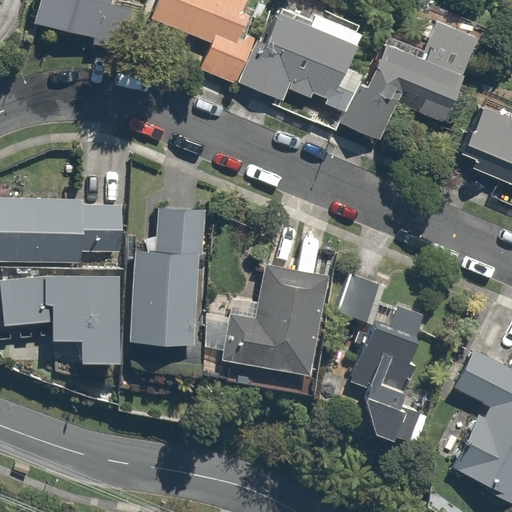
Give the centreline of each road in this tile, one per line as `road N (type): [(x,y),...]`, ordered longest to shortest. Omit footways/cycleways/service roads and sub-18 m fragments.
road 1 (residential): [(0,122),(33,104),(129,99),(511,254)]
road 2 (residential): [(0,437),(239,511)]
